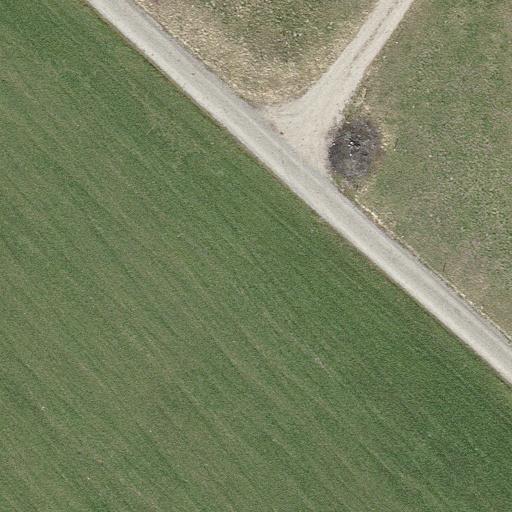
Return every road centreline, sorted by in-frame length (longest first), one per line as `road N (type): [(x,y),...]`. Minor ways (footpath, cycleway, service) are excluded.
road 1 (track): [(96,0),(511,375)]
road 2 (track): [(277,161),(395,0)]
